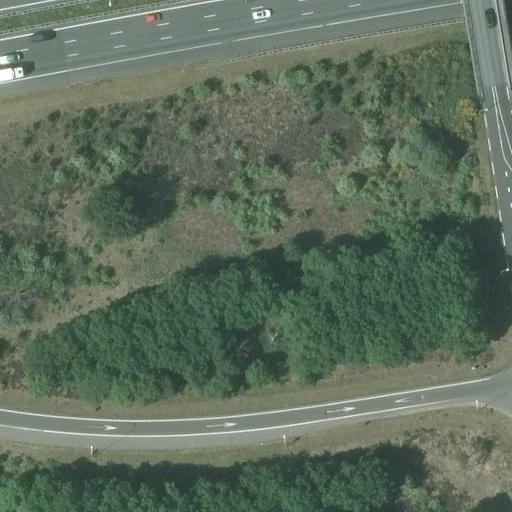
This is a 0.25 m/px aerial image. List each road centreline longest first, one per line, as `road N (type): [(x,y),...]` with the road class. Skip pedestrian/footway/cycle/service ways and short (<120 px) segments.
road 1 (motorway): [(0,420),(103,433),(200,431),(511,385)]
road 2 (motorway): [(0,62),(351,0)]
road 3 (secondary): [(511,181),(478,0)]
